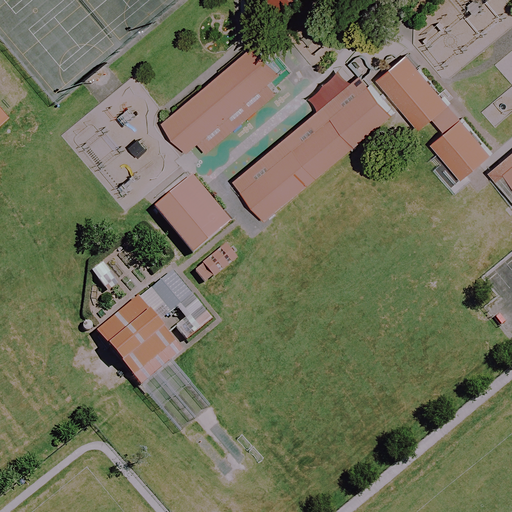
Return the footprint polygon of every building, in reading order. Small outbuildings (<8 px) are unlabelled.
[(285,73),(258,40),(164,117),(191,150),(285,73)] [(438,94),(396,44),(366,69),(407,119),(438,94)] [(393,107),(368,77),(330,108),(355,138),(393,107)] [(355,138),(330,108),(242,180),(267,210),(355,138)] [(479,149),(446,109),(419,131),(452,171),(479,149)] [(511,137),(488,157),(511,186),(511,137)] [(219,216),(177,165),(141,195),(183,246),(219,216)] [(237,260),(225,246),(194,273),(206,287),(237,260)] [(183,286),(161,259),(134,281),(156,308),(183,286)] [(114,276),(106,264),(86,276),(94,289),(114,276)]
